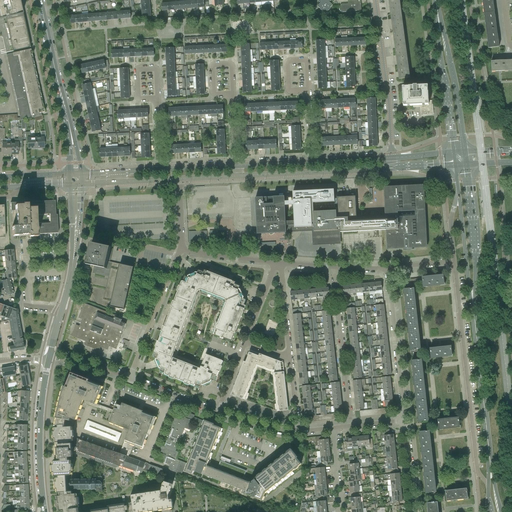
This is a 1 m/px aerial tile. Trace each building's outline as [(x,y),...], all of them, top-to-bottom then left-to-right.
[(0,0),(0,36),(2,37),(6,53),(29,47),(19,0),(0,0)] [(317,0),(317,1),(318,1),(318,2),(319,2),(320,2),(320,3),(317,6),(322,10),(325,14),(329,10),(328,10),(333,5),(329,2),(329,1),(330,1),(331,1),(331,0),(317,0)] [(347,0),(348,4),(340,5),(341,12),(351,11),(351,10),(352,10),(352,11),(361,10),(361,4),(358,4),(357,0),(347,0)] [(389,2),(394,35),(399,79),(409,78),(398,0),(389,0),(390,2),(389,2)] [(481,0),(484,13),(494,12),(493,5),(492,5),(492,3),(493,2),(492,0),(481,0)] [(484,13),(486,30),(497,29),(495,21),(494,21),(494,19),(495,18),(494,12),(484,13)] [(497,29),(486,30),(488,48),(499,47),(498,40),(497,40),(497,37),(498,37),(497,29)] [(6,55),(20,118),(21,120),(25,119),(34,117),(41,116),(41,115),(40,116),(40,113),(41,113),(44,112),(31,49),(6,55)] [(104,60),(98,61),(100,70),(106,68),(106,71),(108,70),(109,66),(108,60),(104,61),(104,60)] [(510,71),(509,60),(501,60),(501,61),(498,62),(498,61),(491,61),(492,72),(510,71)] [(428,85),(421,86),(417,86),(417,85),(413,86),(402,87),(403,106),(422,105),(422,108),(423,116),(433,114),(431,100),(428,101),(428,85)] [(92,89),(83,91),(85,97),(96,94),(95,89),(92,89)] [(96,94),(85,97),(86,103),(94,101),(97,100),(96,94)] [(0,143),(2,143),(2,154),(10,154),(10,143),(6,143),(6,139),(4,139),(4,129),(0,128),(0,143)] [(29,132),(25,133),(25,136),(26,141),(27,141),(28,149),(31,149),(32,149),(36,149),(35,138),(31,138),(31,135),(29,136),(29,132)] [(41,137),(35,138),(36,149),(40,149),(40,148),(44,148),(43,140),(45,140),(44,132),(40,132),(41,137)] [(14,143),(10,143),(10,154),(18,154),(18,149),(18,148),(22,148),(21,138),(18,138),(18,139),(14,139),(14,143)] [(293,199),(293,201),(285,202),(284,196),(255,198),(257,234),(276,233),(278,233),(295,232),(297,232),(297,230),(300,230),(300,232),(312,231),(312,243),(336,242),(340,241),(340,232),(386,230),(387,249),(403,248),(415,248),(426,247),(423,185),(412,186),(400,186),(384,187),(384,190),(386,213),(386,216),(356,217),(355,196),(342,197),(337,197),(337,198),(337,203),(338,203),(338,208),(335,208),(334,198),(334,189),(322,190),(314,191),(313,191),(310,192),(310,191),(304,191),(293,192),(293,199)] [(55,201),(10,203),(11,211),(12,211),(27,210),(27,209),(36,208),(36,215),(49,214),(50,223),(37,224),(37,234),(43,234),(46,234),(57,233),(58,233),(57,216),(57,215),(55,215),(55,201)] [(27,210),(12,211),(13,227),(12,227),(12,236),(21,236),(21,235),(28,235),(28,237),(37,237),(37,234),(37,224),(36,215),(36,208),(27,209),(27,210)] [(188,232),(189,242),(207,242),(207,231),(188,232)] [(209,231),(210,241),(218,241),(217,231),(209,231)] [(87,264),(93,266),(106,269),(108,262),(111,247),(91,243),(90,249),(87,264),(87,265),(87,264)] [(106,269),(93,266),(86,299),(114,310),(114,308),(124,310),(134,267),(120,264),(110,262),(108,262),(106,269)] [(159,342),(158,341),(157,341),(151,357),(156,358),(155,360),(159,368),(160,368),(158,373),(199,389),(201,384),(203,385),(210,381),(211,380),(216,382),(224,361),(206,354),(208,349),(206,354),(202,363),(203,363),(202,365),(201,366),(198,368),(196,367),(194,366),(195,366),(194,366),(178,360),(176,359),(174,358),(173,355),(174,354),(173,353),(174,352),(181,335),(181,333),(182,333),(185,323),(189,313),(190,311),(197,294),(196,294),(197,293),(198,291),(201,290),(225,299),(226,302),(218,324),(217,323),(214,329),(215,329),(214,334),(215,334),(214,335),(220,337),(220,338),(223,339),(223,338),(232,341),(235,333),(236,329),(236,330),(243,313),(243,312),(244,309),(248,301),(243,299),(243,297),(240,290),(239,289),(240,284),(199,268),(198,273),(196,272),(188,276),(188,277),(183,275),(169,311),(170,312),(168,316),(164,326),(163,326),(162,331),(161,331),(163,332),(161,337),(161,336),(160,337),(161,337),(159,342)] [(423,278),(423,285),(424,287),(444,284),(443,275),(423,278)] [(2,283),(0,284),(1,288),(4,288),(11,286),(10,279),(2,281),(2,283)] [(1,291),(1,293),(5,294),(10,296),(13,294),(13,293),(11,286),(4,288),(4,290),(1,291)] [(404,290),(407,310),(415,309),(413,289),(404,290)] [(75,325),(72,332),(80,335),(78,339),(85,342),(84,345),(92,348),(93,345),(100,347),(102,344),(109,347),(110,343),(117,346),(120,338),(122,335),(118,333),(119,330),(123,331),(124,329),(126,324),(121,322),(121,320),(116,318),(117,316),(95,308),(84,303),(81,311),(78,318),(82,319),(79,326),(75,325)] [(9,319),(12,308),(8,307),(4,317),(9,319)] [(9,319),(18,317),(17,311),(17,310),(15,309),(12,308),(9,319)] [(407,310),(409,330),(418,329),(415,309),(407,310)] [(10,330),(20,328),(18,317),(9,319),(10,330)] [(12,341),(22,339),(21,334),(20,328),(10,330),(12,341)] [(412,349),(420,349),(418,329),(409,330),(411,349),(412,349)] [(8,347),(7,347),(7,349),(8,352),(14,351),(24,350),(22,339),(12,341),(13,346),(8,347)] [(450,346),(439,348),(430,349),(431,358),(451,355),(450,346)] [(412,349),(413,360),(421,360),(420,349),(412,349)] [(279,405),(279,411),(288,410),(283,363),(256,352),(255,355),(249,352),(245,362),(244,361),(231,395),(242,399),(244,394),(245,395),(246,392),(245,392),(247,388),(248,386),(248,385),(249,381),(250,382),(251,379),(250,379),(252,375),(253,373),(253,372),(254,368),(255,369),(256,364),(270,370),(271,369),(274,370),(275,377),(276,377),(276,379),(275,379),(276,382),(276,387),(277,387),(277,392),(277,396),(278,396),(278,401),(278,405),(279,405)] [(412,361),(414,381),(423,380),(421,360),(413,360),(413,361),(412,361)] [(18,366),(19,375),(28,374),(26,365),(18,366)] [(14,367),(1,369),(3,378),(15,376),(14,367)] [(71,373),(66,387),(64,386),(63,386),(55,418),(57,418),(55,425),(55,426),(57,426),(57,425),(58,425),(58,428),(54,428),(55,432),(53,432),(54,439),(55,439),(55,443),(59,442),(59,444),(57,444),(58,448),(56,448),(56,449),(57,455),(58,455),(58,459),(60,459),(61,461),(53,461),(54,465),(52,465),(53,472),(54,472),(54,476),(58,476),(58,478),(56,478),(57,482),(55,482),(56,489),(57,489),(57,493),(59,493),(60,496),(56,496),(57,498),(58,504),(59,511),(62,511),(125,511),(126,510),(128,510),(127,505),(125,506),(125,504),(107,506),(108,508),(91,511),(78,511),(76,494),(72,494),(72,491),(67,492),(67,488),(71,488),(71,490),(84,490),(85,490),(88,490),(89,490),(89,489),(92,489),(92,490),(92,489),(95,489),(95,490),(96,490),(96,492),(102,492),(102,487),(101,487),(102,486),(102,483),(101,482),(102,482),(102,477),(96,477),(92,479),(89,479),(88,479),(85,479),(82,480),(82,478),(78,478),(78,477),(71,477),(71,480),(71,483),(67,483),(66,475),(71,475),(71,471),(72,471),(72,464),(70,464),(70,460),(68,460),(68,457),(73,457),(72,453),(76,453),(87,457),(88,458),(111,467),(113,466),(117,467),(121,465),(142,474),(143,471),(169,480),(172,481),(175,473),(181,476),(184,467),(186,468),(188,464),(176,459),(179,452),(176,451),(161,445),(155,460),(170,465),(167,471),(128,457),(133,445),(143,449),(148,435),(149,435),(157,417),(143,412),(143,411),(122,403),(121,406),(116,404),(114,410),(96,404),(103,387),(89,381),(90,380),(71,373)] [(28,374),(19,375),(21,386),(30,385),(28,374)] [(414,381),(417,401),(425,400),(423,380),(414,381)] [(425,400),(417,401),(419,421),(428,420),(425,400)] [(172,418),(161,445),(176,451),(185,428),(190,430),(193,421),(203,425),(205,421),(194,417),(193,417),(189,415),(188,418),(187,419),(185,418),(174,413),(172,418)] [(458,418),(447,419),(438,420),(439,429),(459,427),(458,418)] [(253,481),(248,479),(244,477),(246,471),(224,462),(221,461),(220,461),(218,467),(206,462),(220,428),(212,424),(212,423),(205,420),(205,421),(203,425),(188,464),(186,468),(185,471),(192,474),(193,471),(246,491),(245,493),(262,500),(265,492),(301,463),(295,456),(296,455),(291,450),(253,481)] [(381,442),(385,441),(394,440),(393,434),(388,435),(387,430),(381,430),(381,436),(381,442)] [(429,431),(420,432),(422,452),(431,451),(429,431)] [(369,436),(363,436),(364,446),(370,445),(370,448),(373,447),(372,441),(369,441),(369,436)] [(314,443),(315,446),(319,446),(329,445),(328,439),(323,440),(322,437),(316,437),(316,438),(315,438),(316,443),(314,443)] [(353,447),(352,437),(346,438),(346,444),(343,444),(344,451),(347,450),(347,451),(353,451),(353,447)] [(431,451),(422,452),(424,472),(433,471),(431,451)] [(330,456),(321,457),(317,457),(318,463),(316,463),(316,467),(326,465),(325,463),(331,462),(330,456)] [(349,464),(350,470),(359,469),(358,463),(361,463),(361,460),(354,461),(354,464),(349,464)] [(397,469),(396,463),(387,464),(385,464),(386,470),(385,470),(385,473),(387,473),(390,472),(390,473),(394,472),(394,469),(397,469)] [(433,471),(424,472),(427,492),(428,492),(435,491),(436,491),(433,471)] [(161,490),(131,495),(132,503),(132,504),(132,505),(133,511),(154,511),(159,510),(159,511),(164,511),(164,509),(169,509),(169,510),(173,509),(173,508),(173,504),(172,499),(170,499),(170,498),(175,485),(176,482),(175,473),(172,481),(169,480),(168,483),(164,481),(161,490)] [(466,489),(454,490),(446,491),(447,500),(467,498),(466,489)] [(327,490),(317,491),(318,497),(315,497),(313,498),(313,500),(322,499),(322,496),(327,496),(327,490)] [(435,491),(428,492),(429,503),(436,502),(435,491)] [(350,498),(351,504),(360,503),(360,497),(362,497),(362,493),(360,494),(355,494),(356,497),(350,498)] [(402,496),(392,497),(389,497),(389,503),(388,503),(388,506),(397,505),(397,502),(402,502),(402,496)] [(430,503),(428,504),(428,511),(437,511),(437,504),(437,502),(436,502),(429,503),(430,503)] [(3,505),(1,509),(4,511),(3,511),(26,511),(26,509),(29,509),(29,504),(29,503),(16,504),(16,507),(20,506),(20,510),(10,510),(10,504),(5,504),(3,504),(3,505)]
